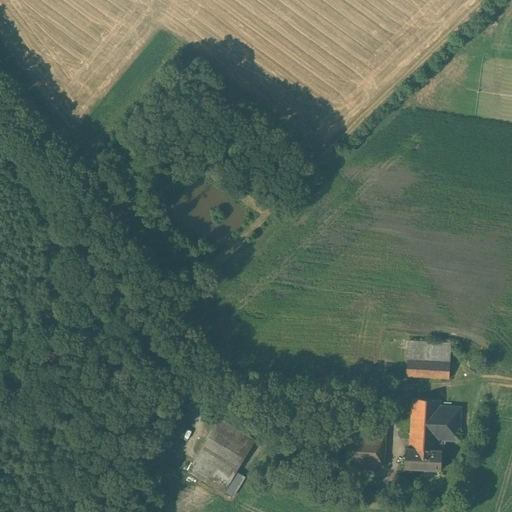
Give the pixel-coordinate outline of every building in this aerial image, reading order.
[(451,344),(408,341),(406,376),(450,378),(451,344)] [(401,438),(410,439),(412,398),(404,402),(401,438)] [(439,440),(460,441),(462,406),(440,405),(441,400),(412,398),(410,439),(439,440)] [(221,417),(189,469),(224,490),(256,439),(221,417)] [(164,425),(155,454),(172,459),(181,430),(164,425)] [(386,437),(340,434),(338,464),(384,467),(386,437)] [(439,440),(410,439),(409,448),(405,448),(404,468),(440,470),(441,450),(438,450),(439,440)]
